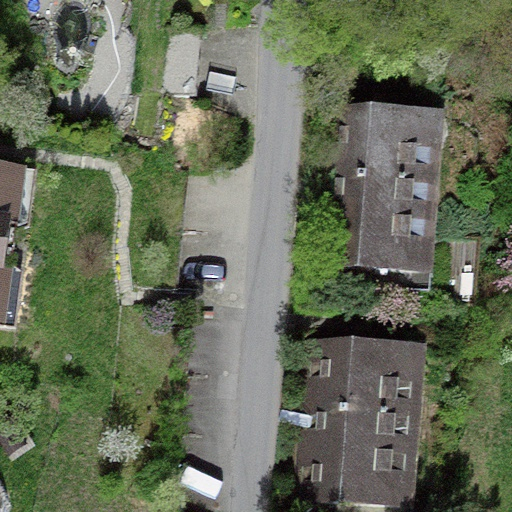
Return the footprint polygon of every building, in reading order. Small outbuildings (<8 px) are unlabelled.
[(207,36),(165,29),(155,87),(197,94),(207,36)] [(459,116),(351,107),(337,275),(444,284),(459,116)] [(30,176),(0,171),(0,324),(12,326),(30,176)] [(188,227),(193,181),(141,174),(135,220),(188,227)] [(181,280),(188,227),(135,220),(129,273),(181,280)] [(188,317),(133,309),(113,457),(169,464),(188,317)] [(424,511),(436,358),(324,349),(312,511),(424,511)]
